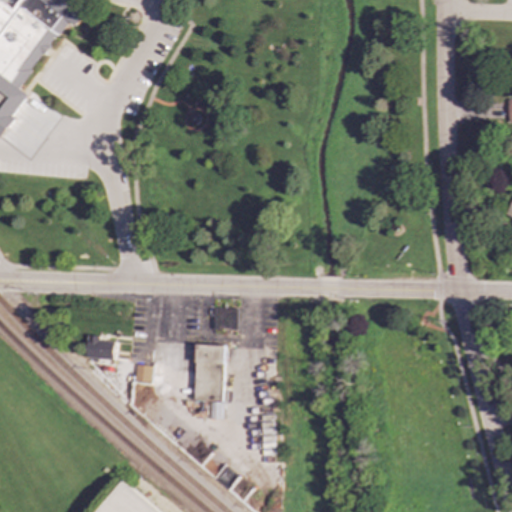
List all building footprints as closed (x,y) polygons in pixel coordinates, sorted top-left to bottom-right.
[(0,0),(84,0),(91,4),(77,26),(69,21),(59,35),(58,35),(50,44),(52,46),(45,55),(42,55),(32,68),(34,70),(20,88),(29,94),(14,115),(17,118),(1,139),(0,138),(0,0)] [(192,113),(196,114),(199,118),(198,123),(194,125),(189,124),(187,120),(188,115),(192,113)] [(236,308),(213,309),(213,329),(236,329),(236,308)] [(85,358),(113,360),(114,341),(99,340),(99,336),(86,335),(85,358)] [(194,401),(222,401),(224,345),(195,344),(194,401)] [(149,383),(150,366),(134,364),(133,382),(149,383)] [(153,511),(119,484),(96,511),(153,511)]
